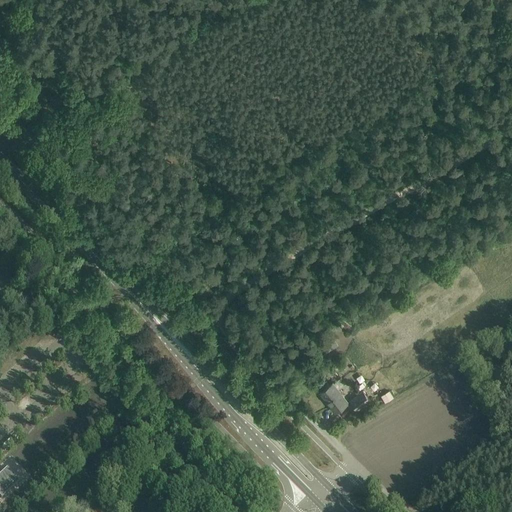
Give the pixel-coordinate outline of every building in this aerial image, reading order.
[(334,326),(329,329),(333,334),(338,331),(334,326)] [(338,345),(331,334),(318,342),(325,353),(338,345)] [(373,391),(378,387),(373,382),(369,386),(373,391)] [(333,383),(320,393),(336,412),(348,402),(333,383)] [(363,391),(351,400),(358,410),(371,401),(363,391)] [(388,392),(379,397),(383,404),(392,399),(388,392)] [(153,511),(141,499),(127,511),(153,511)]
